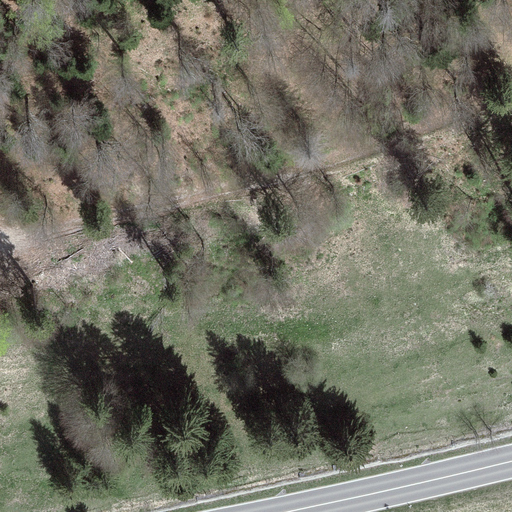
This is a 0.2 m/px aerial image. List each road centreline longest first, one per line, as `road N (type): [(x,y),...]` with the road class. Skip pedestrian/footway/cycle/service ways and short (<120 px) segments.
road 1 (track): [(0,267),(511,111)]
road 2 (secondary): [(270,511),(511,459)]
